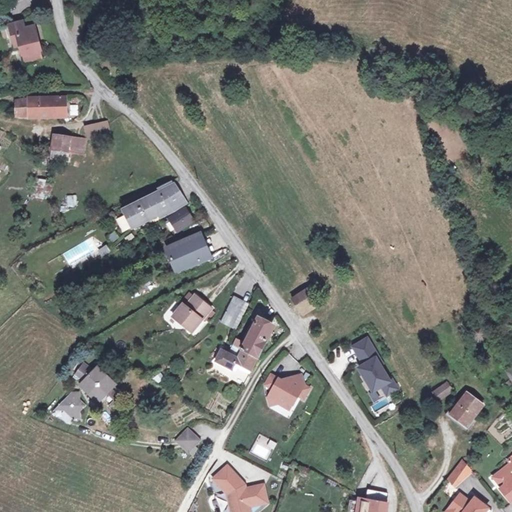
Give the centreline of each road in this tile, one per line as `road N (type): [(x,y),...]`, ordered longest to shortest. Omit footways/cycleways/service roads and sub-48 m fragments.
road 1 (unclassified): [(56,0),(91,76),(165,151),(366,426)]
road 2 (unknown): [(296,328),(257,372),(216,445)]
